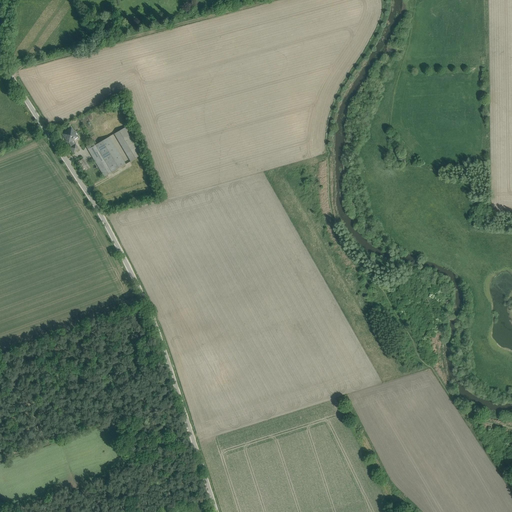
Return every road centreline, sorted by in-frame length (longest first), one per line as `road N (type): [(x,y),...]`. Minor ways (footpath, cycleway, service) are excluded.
road 1 (unclassified): [(216,511),(137,285),(1,62)]
road 2 (track): [(266,0),(7,70)]
